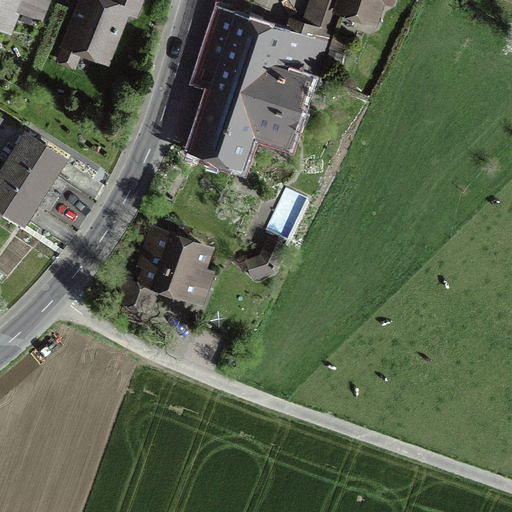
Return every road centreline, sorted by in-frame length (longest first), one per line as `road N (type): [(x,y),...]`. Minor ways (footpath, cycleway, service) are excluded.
road 1 (track): [(57,295),(101,325),(238,390),(511,485)]
road 2 (tertiary): [(0,349),(57,295),(119,211),(147,154),(196,0)]
